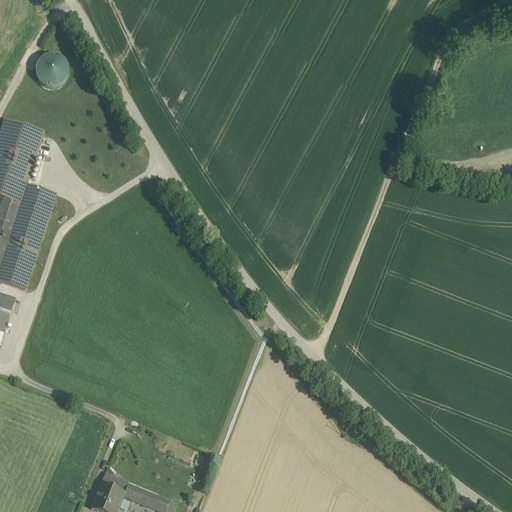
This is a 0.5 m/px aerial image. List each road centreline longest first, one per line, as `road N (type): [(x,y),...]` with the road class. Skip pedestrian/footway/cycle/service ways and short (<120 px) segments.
road 1 (unclassified): [(72,0),(167,170),(239,276),(421,459),(497,511)]
road 2 (track): [(316,355),(444,36),(490,0)]
